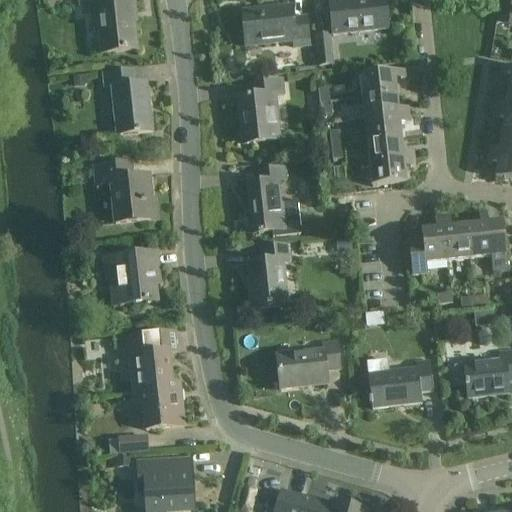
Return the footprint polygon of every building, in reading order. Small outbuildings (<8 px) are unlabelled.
[(96,0),(102,55),(136,52),(133,22),(130,22),(129,14),(135,14),(133,0),(96,0)] [(369,0),(329,4),(333,37),(388,31),(384,0),(369,0)] [(511,1),(505,0),(500,0),(499,15),(510,17),(509,27),(511,27),(511,1)] [(294,43),(294,49),(309,48),(306,19),(292,20),(291,9),(273,10),(273,13),(263,14),(263,12),(242,14),(246,48),(294,43)] [(332,67),(329,38),(317,39),(320,68),(332,67)] [(511,69),(502,68),(501,76),(511,77),(509,92),(511,92),(511,69)] [(315,69),(295,71),(296,77),(316,76),(315,69)] [(133,72),(113,74),(103,75),(105,89),(111,88),(116,137),(152,134),(147,84),(134,85),(133,72)] [(360,78),(362,101),(397,97),(395,82),(405,81),(404,73),(360,78)] [(87,78),(73,80),(74,89),(89,87),(87,78)] [(281,82),(271,83),(252,85),(253,99),(238,100),(243,146),(279,142),(274,98),(283,97),(281,82)] [(318,91),(320,105),(330,104),(328,90),(318,91)] [(496,105),(495,113),(511,115),(511,92),(509,92),(506,106),(496,105)] [(398,111),(397,97),(362,101),(365,123),(409,118),(408,109),(398,111)] [(331,117),(330,104),(320,105),(321,118),(331,117)] [(504,121),(502,136),(511,137),(511,115),(495,113),(494,120),(504,121)] [(410,125),(409,118),(365,123),(367,145),(402,141),(400,126),(410,125)] [(330,134),(331,148),(342,147),(340,133),(330,134)] [(490,148),(488,157),(511,160),(511,137),(502,136),(500,150),(490,148)] [(403,155),(402,141),(367,145),(370,167),(414,162),(413,154),(403,155)] [(342,147),(331,148),(333,163),(343,162),(342,147)] [(511,160),(488,157),(487,164),(497,165),(495,180),(511,182),(511,160)] [(322,161),(305,163),(307,183),(324,181),(322,161)] [(415,169),(414,162),(370,167),(372,189),(406,185),(405,170),(415,169)] [(115,226),(137,224),(157,221),(155,201),(145,203),(143,187),(149,186),(149,178),(132,179),(131,165),(94,169),(96,188),(111,187),(115,226)] [(335,184),(345,183),(344,169),(334,170),(335,184)] [(258,236),(272,235),(273,240),(302,237),(298,204),(281,206),(278,184),(286,183),(284,170),(260,173),(262,185),(248,186),(253,236),(258,235),(258,236)] [(491,259),(493,275),(508,273),(502,223),(488,225),(487,215),(479,215),(480,226),(466,227),(469,262),(491,259)] [(450,219),(442,220),(446,264),(469,262),(466,227),(451,229),(450,219)] [(446,264),(442,220),(435,220),(436,231),(421,232),(425,265),(413,266),(414,276),(426,275),(426,266),(446,264)] [(92,238),(82,239),(83,248),(93,247),(92,238)] [(351,241),(336,243),(337,255),(353,253),(351,241)] [(287,248),(281,249),(261,251),(262,265),(249,266),(251,293),(249,293),(251,312),(287,309),(285,284),(282,285),(280,266),(288,265),(287,248)] [(93,252),(80,253),(81,263),(93,262),(93,252)] [(157,254),(137,256),(102,260),(105,283),(116,281),(120,308),(158,304),(154,275),(159,275),(157,254)] [(437,298),(437,308),(451,307),(450,296),(437,298)] [(488,298),(474,299),(475,310),(489,308),(488,298)] [(461,311),(475,310),(474,299),(460,301),(461,311)] [(511,309),(499,311),(500,320),(511,319),(511,309)] [(383,315),(365,316),(366,330),(384,328),(383,315)] [(129,359),(133,396),(172,391),(171,386),(166,336),(120,341),(122,360),(129,359)] [(323,353),(277,358),(280,391),(328,386),(326,373),(339,371),(337,344),(323,346),(323,353)] [(500,363),(464,367),(455,368),(454,372),(454,373),(454,381),(458,386),(466,385),(468,401),(509,396),(507,384),(511,382),(511,354),(499,356),(500,363)] [(365,371),(367,386),(369,406),(371,406),(372,411),(422,406),(421,396),(433,394),(430,364),(416,365),(417,371),(374,376),(374,370),(365,371)] [(171,386),(172,391),(133,396),(135,407),(143,406),(146,432),(184,428),(179,385),(171,386)] [(118,441),(119,456),(130,457),(148,456),(147,438),(118,441)] [(130,457),(119,456),(110,457),(110,470),(130,469),(130,457)] [(168,462),(148,463),(136,464),(138,491),(144,491),(145,511),(193,511),(191,475),(169,477),(168,462)] [(243,490),(237,510),(237,511),(249,511),(254,493),(253,489),(246,488),(243,490)] [(362,511),(332,503),(331,507),(281,494),(276,511),(362,511)]
